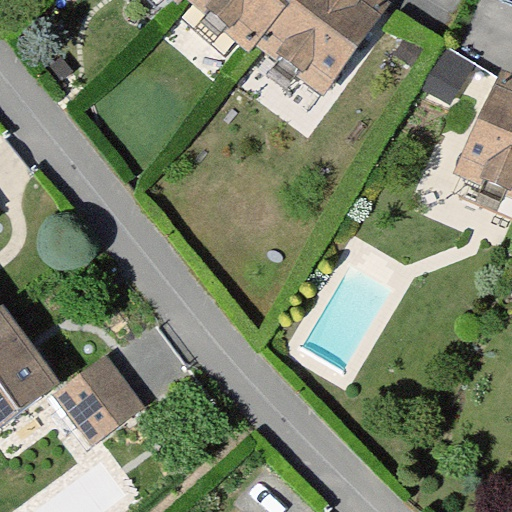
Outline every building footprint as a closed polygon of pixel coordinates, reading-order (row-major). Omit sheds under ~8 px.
[(174,0),(241,54),(246,48),(279,0),(174,0)] [(279,0),(246,48),(320,97),(375,11),(361,0),(279,0)] [(448,175),(511,202),(511,89),(490,81),(448,175)] [(0,418),(40,388),(0,335),(0,418)] [(47,393),(85,444),(129,412),(91,361),(47,393)]
